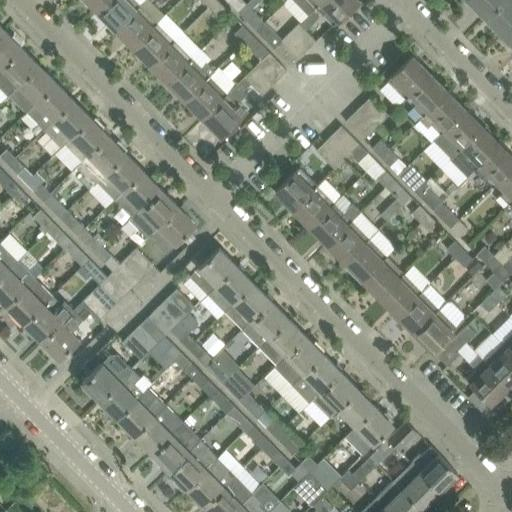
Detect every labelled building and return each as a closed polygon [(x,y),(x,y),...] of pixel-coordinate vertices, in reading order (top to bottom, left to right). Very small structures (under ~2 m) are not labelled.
[(87,0),(98,10),(108,0),(87,0)] [(108,0),(98,10),(115,28),(139,4),(135,0),(108,0)] [(226,7),(218,0),(214,0),(208,6),(218,15),(226,7)] [(226,0),(238,11),(246,3),(243,0),(226,0)] [(246,3),(238,11),(256,29),(264,21),(251,8),(258,0),(249,0),(247,3),(246,3)] [(286,0),(283,3),(300,21),(320,0),(286,0)] [(320,0),(300,21),(316,6),(333,24),(356,0),(320,0)] [(469,0),(485,16),(500,0),(469,0)] [(511,0),(500,0),(485,16),(503,34),(511,24),(511,0)] [(115,28),(132,45),(157,21),(139,4),(115,28)] [(158,17),(203,64),(211,56),(166,9),(158,17)] [(132,45),(150,63),(174,39),(157,21),(132,45)] [(256,29),(273,47),(281,39),(264,21),(256,29)] [(290,31),(307,49),(316,40),(298,22),(290,31)] [(234,33),(243,41),(251,33),(242,24),(234,33)] [(511,24),(503,34),(511,43),(511,24)] [(4,29),(0,32),(0,66),(21,46),(4,29)] [(281,39),(299,57),(307,49),(290,31),(281,39)] [(251,33),(243,41),(261,59),(269,51),(251,33)] [(150,63),(167,81),(192,57),(174,39),(150,63)] [(291,65),(299,57),(281,39),(273,47),(291,65)] [(21,46),(0,66),(0,86),(8,94),(9,93),(39,64),(21,46)] [(261,59),(278,77),(287,69),(269,51),(261,59)] [(387,79),(405,96),(429,72),(412,55),(387,79)] [(192,57),(167,81),(185,99),(209,75),(209,74),(214,69),(207,62),(202,67),(192,57)] [(261,59),(252,67),(270,85),(278,77),(261,59)] [(39,64),(9,93),(26,111),(56,82),(39,64)] [(262,94),(270,85),(252,67),(244,76),(262,94)] [(429,72),(405,96),(406,97),(410,92),(418,100),(413,105),(422,114),(446,90),(429,72)] [(209,75),(185,99),(203,116),(227,92),(209,75)] [(26,111),(44,128),(74,99),(56,82),(26,111)] [(220,135),(246,110),(238,101),(246,93),(237,83),(227,92),(203,116),(220,135)] [(446,90),(422,114),(423,115),(420,119),(427,126),(430,123),(439,132),(464,107),(446,90)] [(380,122),(388,113),(371,95),(362,104),(380,122)] [(74,99),(44,128),(61,146),(65,142),(90,116),(74,99)] [(362,104),(354,112),(371,130),(380,122),(362,104)] [(464,107),(439,132),(457,149),(481,125),(464,107)] [(363,138),(371,130),(354,112),(345,120),(363,138)] [(90,116),(65,142),(83,160),(109,135),(90,116)] [(333,132),(351,151),(359,143),(341,124),(333,132)] [(450,157),(467,175),(499,143),(481,125),(457,149),(457,150),(450,157)] [(325,141),(343,159),(351,151),(333,132),(325,141)] [(109,135),(83,160),(77,165),(95,183),(98,180),(98,181),(127,153),(109,135)] [(372,147),(380,155),(388,147),(380,139),(372,147)] [(334,167),(338,164),(343,159),(325,141),(316,149),(334,167)] [(351,151),(343,159),(338,164),(341,167),(354,154),(360,160),(358,161),(366,169),(375,160),(359,143),(351,151)] [(511,156),(499,143),(467,175),(475,167),(492,185),(511,164),(511,156)] [(0,153),(0,155),(8,163),(15,156),(7,147),(0,153)] [(380,155),(398,173),(406,165),(388,147),(380,155)] [(127,153),(98,181),(115,197),(143,169),(127,153)] [(8,163),(25,181),(33,174),(15,156),(8,163)] [(269,184),(292,208),(317,184),(294,160),(269,184)] [(377,177),(385,185),(393,178),(375,160),(366,169),(375,179),(377,177)] [(511,164),(492,185),(493,186),(498,181),(505,188),(500,193),(510,203),(511,200),(511,164)] [(398,173),(415,190),(423,182),(414,173),(416,172),(408,165),(407,166),(406,165),(398,173)] [(161,187),(143,169),(115,197),(112,200),(130,218),(161,187)] [(25,181),(43,199),(51,192),(41,182),(45,179),(37,170),(33,174),(25,181)] [(317,184),(292,208),(309,225),(341,194),(325,177),(318,184),(317,184)] [(3,185),(13,194),(20,187),(11,178),(3,185)] [(405,189),(393,178),(385,185),(397,197),(405,189)] [(415,190),(433,209),(443,199),(435,190),(433,192),(423,182),(415,190)] [(29,196),(20,187),(13,194),(21,203),(29,196)] [(161,187),(130,218),(147,236),(149,234),(179,206),(161,187)] [(59,201),(51,192),(43,199),(52,208),(59,201)] [(341,194),(309,225),(327,243),(352,219),(360,210),(352,202),(343,211),(334,201),(341,194)] [(380,213),(379,215),(385,221),(386,220),(403,204),(397,197),(380,213)] [(433,209),(449,226),(458,217),(441,201),(443,199),(433,209)] [(412,212),(420,221),(429,213),(420,204),(412,212)] [(179,206),(149,234),(167,252),(196,223),(179,206)] [(60,217),(78,234),(85,227),(101,211),(96,207),(80,222),(68,209),(60,217)] [(33,215),(48,230),(56,223),(41,208),(33,215)] [(438,222),(429,213),(420,221),(429,230),(438,222)] [(468,227),(458,217),(449,226),(459,236),(468,227)] [(352,219),(327,243),(344,260),(369,236),(352,219)] [(64,231),(56,223),(48,230),(56,238),(64,231)] [(95,252),(103,245),(107,241),(98,231),(93,235),(85,227),(78,234),(95,252)] [(369,236),(344,260),(362,278),(387,254),(369,236)] [(446,247),(455,256),(463,248),(455,239),(446,247)] [(65,247),(82,265),(90,258),(72,240),(65,247)] [(2,241),(0,242),(0,278),(19,259),(2,241)] [(95,252),(113,270),(120,262),(103,245),(95,252)] [(476,253),(484,261),(493,253),(485,245),(476,253)] [(128,254),(146,272),(154,264),(137,246),(128,254)] [(190,274),(208,292),(236,264),(218,246),(190,274)] [(472,257),(463,248),(455,256),(464,265),(472,257)] [(484,261),(494,271),(503,280),(511,271),(511,256),(511,255),(502,263),(493,253),(484,261)] [(120,262),(138,280),(146,272),(128,254),(120,262)] [(387,254),(362,278),(379,296),(403,271),(387,254)] [(82,265),(100,282),(107,275),(90,258),(82,265)] [(19,259),(0,278),(0,298),(6,304),(36,275),(19,259)] [(130,289),(138,280),(120,262),(113,270),(112,271),(130,289)] [(236,264),(208,292),(225,310),(253,282),(236,264)] [(403,271),(379,296),(397,313),(421,289),(403,271)] [(486,279),(495,288),(498,285),(503,280),(494,271),(486,279)] [(36,275),(6,304),(24,323),(53,294),(36,275)] [(99,283),(117,301),(125,293),(108,275),(107,275),(100,282),(99,283)] [(253,282),(225,310),(242,327),(271,299),(253,282)] [(91,291),(109,309),(117,301),(99,283),(91,291)] [(421,289),(397,313),(414,331),(446,299),(430,283),(422,291),(421,289)] [(495,289),(490,293),(498,302),(507,293),(498,285),(495,288),(495,289)] [(168,295),(186,313),(187,313),(195,305),(177,287),(168,295)] [(109,309),(91,291),(73,309),(41,340),(48,347),(47,350),(53,357),(57,356),(59,358),(79,338),(70,329),(82,318),(77,314),(83,308),(87,309),(98,320),(109,309)] [(489,311),(498,302),(490,293),(481,302),(489,311)] [(53,294),(24,323),(41,340),(73,309),(64,300),(62,302),(53,294)] [(160,303),(178,322),(186,313),(168,295),(160,303)] [(271,299),(242,327),(260,345),(288,317),(271,299)] [(446,299),(414,331),(432,350),(464,319),(463,312),(452,300),(447,301),(446,299)] [(170,330),(171,329),(178,322),(160,303),(152,312),(170,330)] [(171,329),(188,346),(195,339),(185,328),(194,319),(187,313),(186,313),(178,322),(171,329)] [(157,342),(165,334),(166,334),(148,316),(139,324),(157,342)] [(288,317),(260,345),(277,363),(306,334),(288,317)] [(131,332),(149,350),(157,342),(139,324),(131,332)] [(467,324),(459,332),(467,340),(475,332),(467,324)] [(141,358),(149,350),(131,332),(123,340),(141,358)] [(459,332),(440,351),(450,361),(460,352),(457,350),(467,340),(459,332)] [(502,341),(511,351),(511,332),(502,341)] [(157,342),(149,350),(166,367),(182,352),(165,334),(157,342)] [(306,334),(277,363),(275,365),(292,382),(323,352),(306,334)] [(188,346),(205,364),(213,357),(195,339),(188,346)] [(511,351),(502,341),(485,359),(509,383),(511,379),(511,351)] [(182,352),(156,378),(163,384),(182,365),(193,377),(200,370),(182,352)] [(323,352),(292,382),(310,400),(312,398),(341,370),(323,352)] [(490,401),(509,383),(485,359),(479,353),(470,362),(476,368),(466,377),(490,401)] [(107,356),(82,381),(99,399),(132,367),(123,358),(116,364),(107,356)] [(205,364),(223,382),(230,374),(213,357),(205,364)] [(132,367),(99,399),(117,417),(143,390),(135,382),(140,376),(132,367)] [(240,399),(247,392),(255,384),(238,367),(230,374),(223,382),(240,399)] [(193,377),(210,394),(217,387),(200,370),(193,377)] [(341,370),(312,398),(330,416),(338,408),(358,388),(341,370)] [(143,390),(117,417),(134,434),(166,403),(149,386),(144,391),(143,390)] [(210,394),(227,412),(234,405),(217,387),(210,394)] [(358,388),(338,408),(355,425),(375,405),(358,388)] [(265,410),(247,392),(240,399),(257,417),(265,410)] [(166,403),(134,434),(151,452),(183,421),(166,403)] [(227,412),(245,429),(252,422),(234,405),(227,412)] [(375,405),(355,425),(345,435),(363,453),(373,443),(393,424),(375,405)] [(266,426),(275,434),(282,427),(273,418),(266,426)] [(406,420),(387,438),(394,445),(394,444),(398,448),(416,430),(406,420)] [(183,421),(151,452),(169,469),(201,438),(183,421)] [(245,429),(262,447),(269,440),(252,422),(245,429)] [(291,437),(282,427),(275,434),(293,452),(304,441),(299,436),(295,433),(291,437)] [(201,438),(169,469),(186,487),(218,456),(201,438)] [(387,438),(370,456),(377,462),(394,445),(387,438)] [(262,447),(279,464),(286,457),(269,440),(262,447)] [(419,468),(418,469),(439,490),(458,472),(431,444),(421,453),(419,452),(411,460),(419,468)] [(301,461),(310,470),(318,463),(308,454),(301,461)] [(218,456),(186,487),(204,505),(236,473),(218,456)] [(370,456),(353,473),(352,473),(359,480),(372,466),(383,477),(387,472),(377,462),(370,456)] [(291,472),(300,481),(310,470),(301,461),(295,467),(286,457),(279,464),(288,474),(291,472)] [(310,470),(328,488),(335,481),(318,463),(310,470)] [(351,488),(359,480),(352,473),(353,473),(348,469),(340,477),(351,488)] [(399,485),(421,508),(439,490),(418,469),(410,477),(408,475),(399,485)] [(301,486),(316,500),(322,494),(328,488),(310,470),(300,481),(295,486),(298,489),(301,486)] [(236,473),(204,505),(210,511),(231,511),(253,491),(236,473)] [(376,496),(391,511),(416,511),(421,508),(393,479),(376,496)] [(253,491),(231,511),(267,511),(269,511),(259,502),(262,500),(253,491)] [(317,507),(316,508),(320,511),(326,511),(333,505),(322,494),(316,500),(316,501),(313,503),(317,507)] [(269,511),(267,511),(286,511),(293,505),(284,496),(269,511)] [(359,511),(391,511),(376,496),(359,511)]
